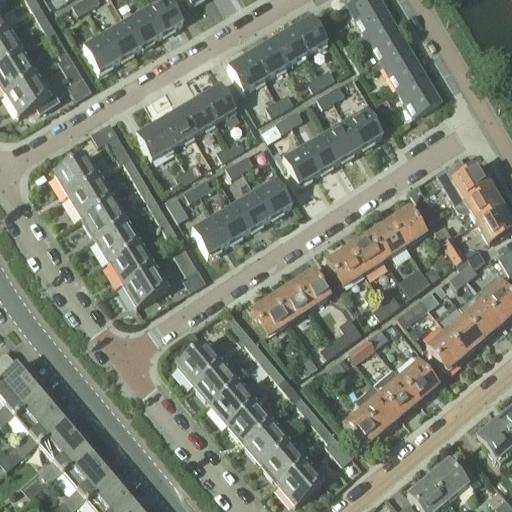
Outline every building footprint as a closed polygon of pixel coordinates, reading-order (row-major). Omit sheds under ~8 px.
[(19,0),(32,21),(41,15),(31,0),(19,0)] [(87,15),(98,8),(92,0),(89,0),(81,5),(87,15)] [(183,0),(189,10),(205,0),(183,0)] [(361,39),(388,23),(373,0),(362,0),(344,11),(347,17),(361,39)] [(160,41),(181,29),(165,3),(144,15),(160,41)] [(76,21),(87,15),(81,5),(70,12),(76,21)] [(344,11),(335,17),(339,23),(347,17),(344,11)] [(46,43),(54,38),(41,15),(32,21),(46,43)] [(139,54),(160,41),(144,15),(124,27),(139,54)] [(378,67),(404,52),(388,23),(361,39),(361,40),(354,45),(357,50),(364,45),(378,67)] [(303,62),(325,49),(309,24),(288,36),(303,62)] [(119,66),(139,54),(124,27),(103,40),(119,66)] [(282,74),(303,62),(288,36),(267,49),(282,74)] [(0,71),(19,59),(6,37),(0,40),(0,71)] [(59,65),(68,60),(54,38),(46,43),(59,65)] [(98,78),(119,66),(103,40),(82,52),(98,78)] [(347,48),(342,51),(358,78),(363,75),(347,48)] [(261,87),(282,74),(267,49),(247,61),(261,87)] [(394,96),(421,80),(404,52),(378,67),(370,72),(373,77),(381,73),(394,96)] [(0,95),(3,100),(33,82),(19,59),(0,71),(0,95)] [(90,97),(81,83),(68,60),(59,65),(56,67),(70,90),(66,93),(74,107),(90,97)] [(241,99),(261,87),(247,61),(226,74),(241,99)] [(321,91),(332,84),(327,76),(316,82),(321,91)] [(411,124),(438,108),(421,80),(394,96),(411,124)] [(50,97),(45,100),(33,82),(3,100),(16,122),(33,111),(37,118),(56,106),(50,97)] [(310,97),(321,91),(316,82),(305,89),(310,97)] [(213,130),(234,117),(219,92),(198,104),(213,130)] [(331,108),(342,101),(336,92),(325,98),(331,108)] [(320,114),(331,108),(325,98),(314,105),(320,114)] [(291,110),(290,109),(285,100),(274,107),(280,117),(291,110)] [(389,113),(383,102),(376,106),(382,117),(389,113)] [(192,142),(213,130),(198,104),(177,117),(192,142)] [(274,107),(263,114),(269,123),(280,117),(274,107)] [(359,155),(380,142),(364,116),(343,128),(359,155)] [(171,155),(192,142),(177,117),(155,129),(171,155)] [(290,133),(301,126),(295,117),(284,123),(290,133)] [(279,139),(290,133),(284,123),(273,130),(279,139)] [(338,167),(359,155),(343,128),(323,141),(338,167)] [(129,164),(116,142),(109,129),(98,135),(105,148),(118,171),(122,169),(121,168),(129,164)] [(149,167),(171,155),(155,129),(134,141),(149,167)] [(317,180),(338,167),(323,141),(301,153),(317,180)] [(242,155),(241,154),(236,146),(225,152),(231,162),(242,155)] [(220,168),(231,162),(225,152),(214,159),(220,168)] [(296,192),(317,180),(301,153),(280,166),(296,192)] [(97,172),(92,175),(83,159),(52,178),(66,202),(97,183),(97,182),(101,179),(97,172)] [(240,177),(251,171),(246,161),(235,168),(240,177)] [(135,191),(142,186),(129,164),(121,168),(122,169),(135,191)] [(449,186),(439,192),(452,213),(461,207),(487,191),(475,171),(465,177),(460,167),(443,177),(449,186)] [(229,184),(240,177),(235,168),(224,174),(229,184)] [(200,180),(199,178),(195,170),(183,177),(189,186),(200,180)] [(178,193),(189,186),(183,177),(172,183),(178,193)] [(80,224),(111,205),(97,183),(66,202),(80,224)] [(148,213),(155,208),(142,186),(135,191),(148,213)] [(198,203),(209,196),(204,186),(193,193),(198,203)] [(269,225),(289,213),(274,186),(253,198),(269,225)] [(495,201),(494,202),(487,191),(461,207),(473,228),(499,212),(500,213),(501,212),(495,201)] [(420,196),(418,192),(409,198),(414,207),(420,196)] [(187,209),(198,203),(193,193),(182,199),(187,209)] [(248,237),(269,225),(253,198),(232,211),(248,237)] [(93,246),(124,227),(111,205),(80,224),(93,246)] [(177,230),(185,225),(175,206),(166,211),(177,230)] [(161,236),(169,231),(155,208),(148,213),(161,236)] [(427,227),(436,221),(429,210),(419,216),(427,227)] [(227,249),(248,237),(232,211),(211,223),(227,249)] [(511,235),(511,232),(500,213),(499,212),(473,228),(486,250),(511,235)] [(403,252),(423,239),(407,213),(386,227),(403,252)] [(206,262),(227,249),(211,223),(190,236),(206,262)] [(107,269),(138,250),(124,227),(93,246),(107,269)] [(382,266),(403,252),(386,227),(365,240),(382,266)] [(175,258),(182,254),(169,231),(161,236),(175,258)] [(440,248),(450,242),(443,232),(433,238),(440,248)] [(361,279),(382,266),(365,240),(344,254),(361,279)] [(455,270),(464,264),(461,260),(450,242),(440,248),(445,256),(455,271),(455,270)] [(121,291),(152,272),(138,250),(107,269),(121,291)] [(464,264),(455,270),(455,271),(458,275),(467,268),(468,269),(472,274),(487,263),(480,253),(464,264)] [(502,274),(511,268),(511,253),(508,256),(496,263),(499,269),(502,274)] [(184,283),(196,276),(182,254),(175,258),(175,259),(171,261),(184,283)] [(341,292),(361,279),(344,254),(324,267),(341,292)] [(509,285),(511,283),(511,268),(502,274),(509,285)] [(464,287),(475,279),(473,276),(472,274),(468,269),(457,277),(464,287)] [(134,313),(165,295),(152,272),(121,291),(134,313)] [(427,289),(438,281),(431,273),(421,280),(427,289)] [(306,315),(328,301),(311,275),(290,289),(306,315)] [(454,294),(464,287),(457,277),(447,285),(454,294)] [(417,296),(427,289),(421,280),(410,288),(417,296)] [(499,330),(511,318),(511,304),(494,283),(474,300),(480,307),(499,330)] [(511,291),(507,284),(500,290),(511,303),(511,291)] [(286,328),(306,315),(290,289),(269,303),(286,328)] [(425,316),(436,308),(429,298),(418,306),(425,316)] [(399,311),(398,310),(392,302),(381,310),(388,319),(399,311)] [(266,341),(286,328),(269,303),(249,316),(266,341)] [(402,333),(425,316),(418,306),(395,323),(402,333)] [(481,345),(499,330),(480,307),(462,322),(481,345)] [(377,327),(388,319),(381,310),(371,317),(377,327)] [(463,360),(481,345),(462,322),(443,337),(463,360)] [(243,349),(250,343),(232,323),(222,331),(239,351),(243,349)] [(334,357),(358,339),(348,324),(337,332),(342,339),(328,348),(334,357)] [(372,355),(383,347),(376,337),(364,346),(372,355)] [(444,376),(463,360),(443,337),(425,353),(444,376)] [(260,369),(267,363),(250,343),(243,349),(260,369)] [(353,370),(372,355),(364,346),(346,360),(353,370)] [(192,392),(220,369),(202,348),(175,371),(192,392)] [(324,364),(334,357),(328,348),(318,356),(324,364)] [(0,407),(2,410),(0,411),(0,430),(11,421),(10,420),(36,398),(13,370),(5,361),(4,361),(4,360),(3,360),(2,360),(1,360),(0,360),(0,407)] [(276,389),(283,383),(267,363),(260,369),(276,389)] [(315,373),(314,371),(308,363),(297,372),(305,381),(315,373)] [(343,376),(348,372),(342,364),(337,367),(326,375),(329,381),(333,385),(344,376),(343,376)] [(421,366),(416,369),(428,384),(433,380),(434,379),(422,364),(421,366)] [(209,412),(236,389),(220,369),(192,392),(209,412)] [(416,369),(397,385),(416,408),(435,392),(428,384),(416,369)] [(333,385),(329,381),(326,375),(316,383),(323,392),(333,385)] [(372,392),(371,392),(378,400),(398,423),(416,408),(397,385),(389,376),(372,392)] [(293,410),(300,404),(283,383),(276,389),(293,410)] [(226,432),(253,409),(236,389),(209,412),(226,432)] [(371,392),(352,408),(359,416),(378,439),(398,423),(378,400),(371,392)] [(36,398),(10,420),(11,421),(26,439),(13,450),(22,461),(36,449),(35,449),(61,427),(36,398)] [(310,429),(317,424),(300,404),(293,410),(310,429)] [(243,452),(270,429),(253,409),(226,432),(243,452)] [(511,411),(494,426),(511,447),(511,411)] [(359,416),(341,431),(361,454),(378,439),(359,416)] [(327,450),(334,444),(317,424),(310,429),(327,449),(327,450)] [(507,455),(511,451),(511,447),(494,426),(475,443),(494,466),(496,464),(500,469),(510,460),(507,455)] [(61,427),(35,449),(36,449),(51,467),(37,478),(47,490),(60,478),(85,456),(61,427)] [(260,472),(287,449),(270,429),(243,452),(260,472)] [(341,472),(351,464),(334,444),(327,450),(327,449),(324,452),(341,472)] [(277,492),(304,469),(287,449),(260,472),(277,492)] [(22,461),(13,450),(0,460),(0,470),(4,475),(22,461)] [(85,456),(60,478),(75,495),(61,507),(65,511),(75,511),(83,506),(82,504),(109,483),(85,456)] [(463,473),(456,479),(446,466),(425,484),(445,507),(465,490),(470,496),(478,490),(463,473)] [(293,511),(321,489),(304,469),(277,492),(293,511)] [(88,511),(131,511),(132,511),(109,483),(82,504),(83,506),(88,511)] [(448,511),(445,507),(425,484),(406,500),(415,511),(448,511)] [(489,511),(494,511),(503,505),(497,497),(485,507),(489,511)]
